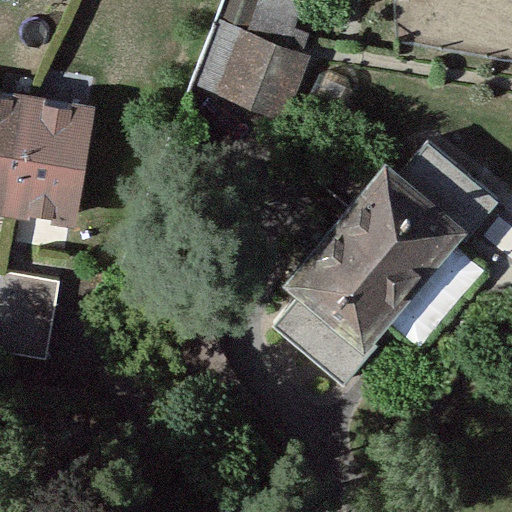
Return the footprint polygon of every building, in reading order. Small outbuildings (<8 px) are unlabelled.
[(259,0),(246,31),(301,53),(310,34),(292,27),(301,3),(292,0),(259,0)] [(283,118),(308,56),(301,53),(246,31),(241,29),(216,92),(283,118)] [(0,209),(12,211),(33,90),(16,87),(15,93),(0,90),(0,209)] [(33,90),(12,211),(29,214),(30,208),(55,212),(54,218),(78,222),(98,101),(77,97),(76,103),(46,98),(47,92),(33,90)] [(383,161),(279,282),(296,297),(273,324),(342,384),(376,346),(370,341),(460,238),(464,241),(497,203),(427,143),(400,175),(383,161)] [(60,278),(1,269),(0,274),(0,348),(47,356),(60,278)]
